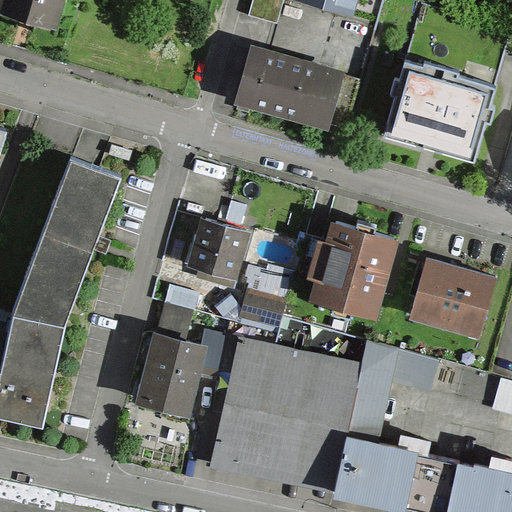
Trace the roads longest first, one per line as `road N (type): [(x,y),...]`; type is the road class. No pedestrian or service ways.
road 1 (residential): [(92,483),(180,147),(198,125)]
road 2 (residential): [(198,125),(511,213)]
road 3 (residential): [(0,69),(198,125)]
road 4 (residential): [(236,511),(92,483)]
